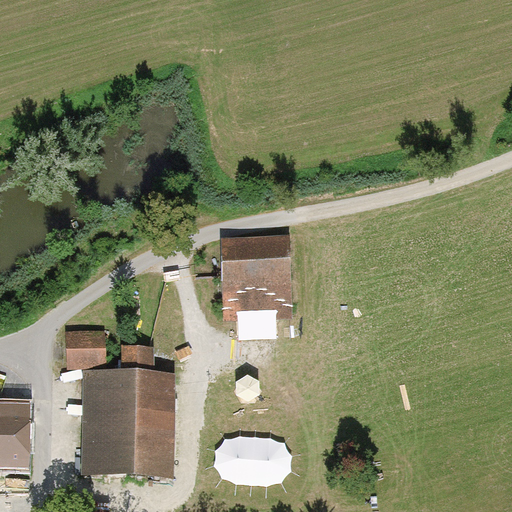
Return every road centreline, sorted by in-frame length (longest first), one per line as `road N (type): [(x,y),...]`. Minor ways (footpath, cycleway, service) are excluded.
road 1 (unclassified): [(0,349),(36,336),(164,250),(451,192),(511,166)]
road 2 (track): [(36,336),(42,511)]
